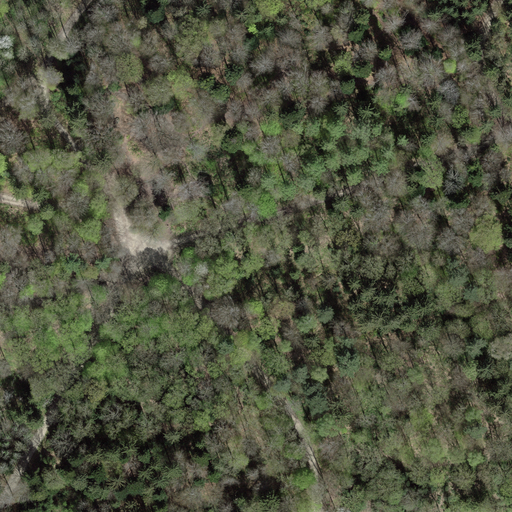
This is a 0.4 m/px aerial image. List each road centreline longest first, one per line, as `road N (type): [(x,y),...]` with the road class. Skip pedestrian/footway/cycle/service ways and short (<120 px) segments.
road 1 (track): [(158,257),(188,239),(511,128)]
road 2 (track): [(142,250),(186,283),(298,424),(309,447),(311,511)]
road 3 (track): [(90,0),(45,61),(48,114),(113,193),(142,250)]
road 4 (track): [(0,510),(125,275)]
road 5 (track): [(0,199),(93,219),(142,250)]
